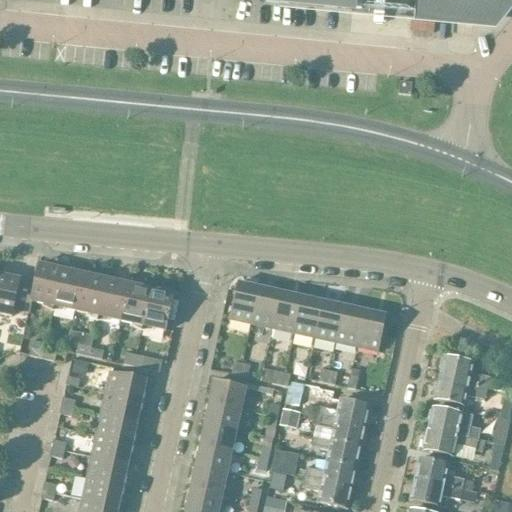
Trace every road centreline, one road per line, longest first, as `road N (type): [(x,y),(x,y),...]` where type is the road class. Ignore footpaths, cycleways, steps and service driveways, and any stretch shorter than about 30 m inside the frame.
road 1 (unclassified): [(481,72),(0,24)]
road 2 (tertiary): [(462,162),(335,125),(0,92)]
road 3 (residential): [(151,511),(210,244)]
road 4 (residential): [(376,511),(429,272)]
road 5 (tertiary): [(210,244),(429,272)]
road 6 (tertiary): [(0,226),(210,244)]
road 7 (residential): [(17,511),(46,375)]
